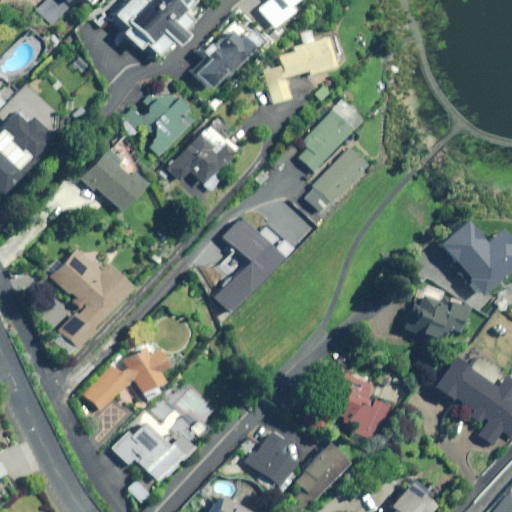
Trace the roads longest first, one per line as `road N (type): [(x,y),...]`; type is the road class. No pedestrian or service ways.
road 1 (unknown): [(59,402),(198,235)]
road 2 (unclassified): [(84,511),(0,345)]
